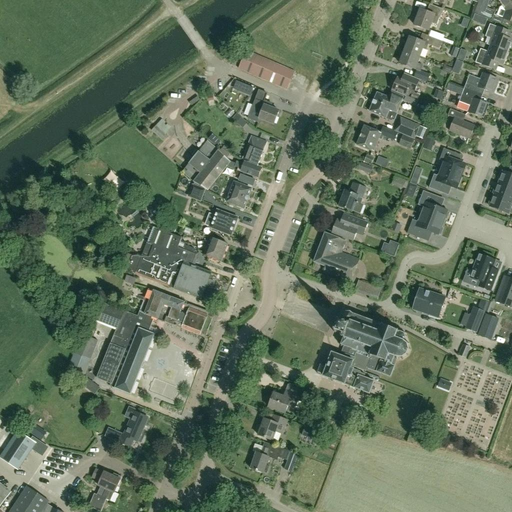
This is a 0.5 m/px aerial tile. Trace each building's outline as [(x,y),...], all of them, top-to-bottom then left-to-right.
[(479,0),(478,3),(474,13),(484,17),(490,0),(479,0)] [(494,15),(492,20),(510,27),(511,22),(511,0),(499,0),(506,11),(503,18),(494,15)] [(419,10),(414,25),(428,30),(431,22),(436,24),(439,17),(440,18),(443,9),(429,4),(426,12),(419,10)] [(490,46),(507,52),(511,40),(500,36),(503,29),(490,24),(485,36),(493,39),(490,46)] [(410,37),(405,50),(419,56),(422,48),(426,50),(428,44),(439,49),(442,41),(429,37),(429,36),(422,34),(420,41),(410,37)] [(503,64),(507,52),(490,46),(488,52),(480,49),(475,63),(488,68),(491,60),(503,64)] [(419,56),(405,50),(400,64),(417,70),(414,77),(427,82),(430,75),(420,71),(423,65),(417,63),(419,56)] [(294,72),(246,51),(238,69),(287,90),(294,72)] [(457,60),(453,71),(457,72),(459,67),(463,67),(463,62),(457,60)] [(469,75),(464,88),(478,94),(480,88),(492,93),(497,79),(483,73),(481,79),(469,75)] [(414,93),(419,79),(404,74),(402,79),(397,77),(392,90),(408,97),(409,93),(411,93),(410,96),(417,99),(419,95),(414,93)] [(236,81),(233,88),(239,91),(243,83),(236,81)] [(478,94),(464,88),(459,102),(470,106),(468,112),(482,118),(488,104),(476,99),(478,94)] [(274,124),(279,111),(270,108),(272,104),(264,101),(267,94),(259,91),(248,119),(257,122),(259,119),(274,124)] [(404,97),(391,92),(389,98),(377,93),(369,111),(393,121),(404,97)] [(449,131),(469,139),(475,126),(463,121),(466,115),(450,109),(447,115),(454,118),(449,131)] [(419,127),(401,119),(396,130),(414,138),(419,127)] [(151,131),(163,142),(168,137),(156,125),(151,131)] [(383,136),(394,140),(397,133),(383,127),(380,133),(379,133),(379,132),(365,126),(357,145),(371,151),(373,152),(379,139),(381,140),(383,136)] [(417,136),(423,139),(427,129),(421,126),(417,136)] [(408,144),(406,148),(410,150),(414,140),(403,135),(400,141),(408,144)] [(242,160),(257,166),(267,142),(251,136),(242,160)] [(433,146),(435,140),(428,137),(426,143),(433,146)] [(208,191),(216,180),(219,176),(224,170),(227,166),(230,163),(230,162),(207,141),(182,172),(194,182),(194,183),(205,189),(208,191)] [(441,169),(461,177),(465,165),(453,160),(456,153),(444,149),(439,160),(444,162),(441,169)] [(371,164),(374,158),(367,155),(364,161),(371,164)] [(257,166),(242,160),(245,161),(243,164),(237,162),(235,166),(242,169),(241,171),(243,172),(257,177),(259,177),(261,170),(260,167),(257,166)] [(370,174),(372,167),(361,163),(358,170),(370,174)] [(456,189),(461,177),(441,169),(438,176),(434,175),(429,188),(441,193),(444,184),(456,189)] [(511,174),(504,171),(504,172),(502,172),(499,178),(501,179),(500,183),(511,188),(511,174)] [(108,179),(115,184),(121,177),(114,172),(108,179)] [(245,176),(239,174),(237,180),(243,183),(245,176)] [(219,176),(216,180),(232,187),(227,202),(242,208),(244,207),(251,190),(250,188),(219,176)] [(193,185),(189,194),(202,199),(205,190),(204,190),(205,189),(194,183),(193,186),(193,185)] [(360,203),(366,188),(353,183),(350,193),(345,191),(339,206),(352,211),(360,214),(363,204),(360,203)] [(511,188),(500,183),(498,188),(496,187),(493,194),(495,195),(511,201),(511,188)] [(434,206),(437,197),(423,191),(418,205),(423,207),(421,215),(443,223),(445,219),(447,219),(449,213),(447,212),(448,211),(434,206)] [(489,205),(491,206),(490,207),(509,215),(510,214),(511,214),(511,209),(511,207),(511,201),(495,195),(493,200),(491,199),(489,205)] [(218,231),(231,236),(238,218),(217,210),(210,228),(212,228),(211,230),(218,233),(218,231)] [(443,223),(421,215),(418,222),(413,220),(407,234),(421,239),(425,230),(438,235),(439,234),(441,235),(443,228),(441,228),(443,223)] [(333,231),(332,233),(353,241),(356,232),(362,235),(367,223),(351,217),(349,225),(337,220),(336,222),(333,223),(330,228),(333,231)] [(126,253),(123,259),(127,261),(129,262),(128,266),(130,270),(136,272),(135,273),(174,288),(201,299),(203,292),(210,294),(215,282),(208,280),(211,273),(194,266),(199,253),(194,251),(195,249),(185,245),(186,243),(180,241),(177,237),(155,228),(149,243),(148,242),(142,256),(138,255),(133,256),(130,254),(126,253)] [(359,260),(342,253),(341,253),(346,241),(325,233),(314,262),(315,263),(315,262),(326,267),(324,272),(350,282),(359,260)] [(204,255),(222,261),(228,245),(210,238),(204,255)] [(495,261),(479,255),(470,278),(480,282),(478,287),(491,292),(498,271),(492,269),(495,261)] [(511,279),(506,278),(503,288),(501,287),(496,302),(511,307),(511,279)] [(445,298),(419,289),(413,309),(429,315),(428,316),(437,319),(438,318),(445,298)] [(142,308),(140,312),(155,318),(160,320),(164,322),(165,322),(200,335),(206,336),(213,317),(212,317),(213,313),(209,311),(153,291),(153,292),(149,290),(146,298),(144,301),(142,308)] [(96,300),(89,318),(117,329),(116,331),(97,379),(111,384),(110,386),(115,388),(115,389),(131,395),(155,335),(149,332),(155,318),(140,312),(138,317),(129,313),(96,300)] [(465,313),(461,325),(466,327),(465,329),(477,333),(485,312),(473,307),(470,315),(465,313)] [(340,356),(353,361),(351,366),(365,371),(366,368),(377,371),(377,372),(390,377),(394,366),(396,359),(397,359),(398,357),(402,357),(402,360),(403,359),(403,357),(406,355),(408,356),(409,356),(407,354),(408,350),(411,350),(411,349),(409,349),(408,345),(409,344),(409,343),(407,344),(404,341),(405,339),(404,339),(405,337),(407,337),(407,336),(405,336),(404,334),(405,333),(405,332),(404,334),(400,332),(398,331),(398,329),(397,329),(397,331),(383,325),(383,323),(382,323),(382,325),(373,322),(374,320),(373,320),(364,317),(365,317),(364,316),(363,318),(354,315),(355,313),(354,313),(353,314),(351,312),(351,311),(350,311),(350,312),(347,312),(346,311),(346,312),(344,315),(343,314),(342,315),(344,316),(343,319),(342,319),(342,320),(343,320),(344,320),(343,322),(340,320),(340,319),(339,319),(339,320),(337,319),(337,321),(338,321),(335,330),(334,329),(333,330),(335,331),(334,332),(335,332),(336,331),(341,333),(341,334),(341,335),(341,336),(342,337),(343,337),(344,337),(341,344),(340,343),(339,344),(341,345),(340,347),(341,347),(342,345),(344,346),(340,356)] [(498,320),(486,315),(479,336),(491,340),(498,320)] [(95,347),(98,340),(82,334),(79,341),(95,347)] [(95,347),(79,341),(75,353),(91,359),(95,347)] [(466,358),(470,347),(463,345),(459,355),(466,358)] [(75,353),(67,371),(83,378),(91,359),(75,353)] [(350,368),(351,366),(353,361),(340,356),(332,353),(326,367),(320,365),(317,374),(323,376),(323,377),(344,385),(345,384),(354,388),(353,388),(369,394),(374,382),(363,378),(365,375),(360,373),(360,372),(350,368)] [(162,364),(164,375),(174,374),(172,362),(162,364)] [(452,383),(440,378),(437,386),(449,391),(452,383)] [(99,388),(89,380),(84,386),(95,394),(99,388)] [(288,406),(289,406),(295,408),(300,395),(305,397),(307,392),(289,385),(284,397),(274,393),(269,407),(285,413),(288,406)] [(149,418),(134,411),(124,436),(122,435),(119,442),(131,448),(134,442),(138,443),(149,418)] [(287,420),(274,416),(272,422),(264,419),(258,435),(272,440),(275,432),(282,434),(287,420)] [(314,445),(318,432),(310,429),(305,442),(314,445)] [(18,432),(1,458),(18,469),(19,468),(32,449),(42,456),(48,448),(33,438),(31,441),(18,432)] [(317,438),(313,446),(323,451),(327,443),(317,438)] [(260,454),(256,453),(251,469),(264,473),(269,457),(277,460),(279,456),(287,458),(289,451),(281,448),(264,442),(263,447),(262,447),(260,454)] [(50,448),(54,461),(66,458),(62,444),(50,448)] [(292,473),(298,455),(290,452),(284,470),(292,473)] [(61,467),(67,464),(65,459),(59,461),(61,467)] [(92,478),(100,481),(98,485),(100,486),(97,495),(95,494),(89,507),(100,511),(106,499),(111,501),(110,500),(113,492),(115,493),(121,479),(120,479),(121,477),(114,474),(113,476),(104,472),(104,473),(96,469),(92,478)] [(0,507),(12,492),(0,482),(0,507)] [(62,511),(53,508),(47,504),(49,502),(27,487),(10,511),(62,511)]
